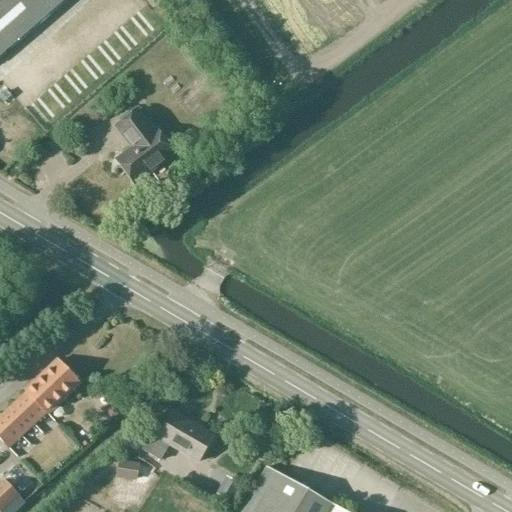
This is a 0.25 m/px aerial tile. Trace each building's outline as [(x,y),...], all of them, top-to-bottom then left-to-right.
[(0,0),(0,57),(67,0),(0,0)] [(156,129),(155,130),(138,110),(116,128),(132,149),(120,159),(138,183),(175,154),(156,129)] [(57,361),(24,392),(24,394),(0,416),(0,441),(9,451),(47,415),(48,416),(81,385),(57,361)] [(213,437),(171,414),(158,439),(151,435),(142,452),(161,462),(169,448),(198,464),(213,437)] [(120,462),(118,477),(133,479),(135,464),(120,462)] [(330,511),(334,506),(266,467),(240,511),(330,511)] [(5,511),(20,498),(4,480),(0,483),(0,511),(5,511)]
